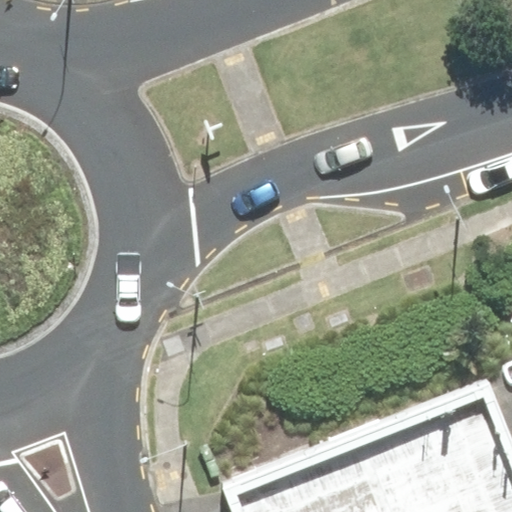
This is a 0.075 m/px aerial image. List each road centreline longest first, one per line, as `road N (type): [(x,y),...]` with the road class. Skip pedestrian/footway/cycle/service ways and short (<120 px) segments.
road 1 (secondary): [(511,114),(323,161),(130,250)]
road 2 (secondary): [(42,79),(268,0)]
road 3 (secondary): [(42,79),(83,109),(113,150),(129,199),(130,250)]
road 4 (unclassified): [(79,346),(97,511)]
